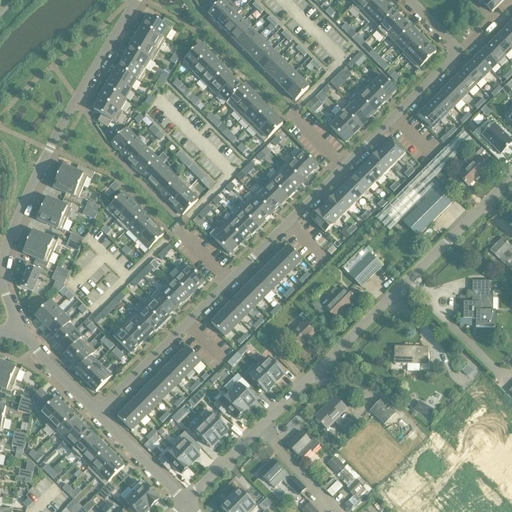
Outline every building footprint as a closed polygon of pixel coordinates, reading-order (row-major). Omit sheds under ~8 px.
[(227,0),(222,0),(208,15),(216,22),(232,5),(227,0)] [(359,0),(355,4),(352,8),(360,16),(376,0),(359,0)] [(380,0),(376,0),(360,16),(368,24),(369,22),(386,5),(380,0)] [(492,13),(504,0),(488,0),(483,5),(492,13)] [(232,5),(216,22),(223,29),(236,16),(240,13),(232,5)] [(386,5),(369,22),(378,30),(394,13),(386,5)] [(378,30),(376,32),(384,40),(387,37),(402,22),(394,13),(378,30)] [(236,16),(223,29),(230,37),(243,23),(236,16)] [(148,17),(142,27),(165,41),(175,25),(164,19),(161,24),(148,17)] [(402,22),(387,37),(395,45),(410,29),(402,22)] [(243,23),(230,37),(237,44),(251,30),(243,23)] [(159,51),(165,41),(142,27),(136,38),(154,49),(159,51)] [(410,29),(395,45),(403,53),(419,37),(411,28),(410,29)] [(511,50),(511,49),(511,35),(506,29),(498,37),(511,50)] [(251,30),(237,44),(244,51),(258,38),(251,30)] [(403,53),(402,54),(410,62),(427,45),(419,37),(403,53)] [(505,57),(511,50),(498,37),(491,44),(505,57)] [(153,62),(159,51),(154,49),(136,38),(130,48),(153,62)] [(258,38),(244,51),(252,58),(265,45),(258,38)] [(497,65),(505,57),(491,44),(484,51),(497,65)] [(265,45),(252,58),(259,65),(272,52),(265,45)] [(427,45),(410,62),(418,71),(435,53),(427,45)] [(191,73),(208,54),(200,46),(182,64),(191,73)] [(153,62),(130,48),(131,49),(125,59),(147,72),(144,69),(149,60),(153,62)] [(490,72),(497,65),(484,51),(477,58),(490,72)] [(272,52),(259,65),(266,73),(280,59),(272,52)] [(360,53),(352,61),(355,64),(363,56),(360,53)] [(217,63),(208,54),(191,73),(199,81),(217,63)] [(483,79),(490,72),(477,58),(470,65),(483,79)] [(147,72),(125,59),(119,69),(117,68),(141,82),(147,72)] [(280,59),(266,73),(273,80),(287,66),(280,59)] [(208,89),(224,72),(225,71),(217,63),(199,81),(208,89)] [(476,86),(483,79),(470,65),(462,73),(476,86)] [(287,66),(273,80),(280,87),(294,74),(287,66)] [(141,82),(117,68),(111,79),(131,91),(137,81),(141,83),(141,82)] [(216,97),(233,81),(224,72),(208,89),(216,97)] [(468,93),(476,86),(462,73),(455,80),(468,93)] [(294,74),(280,87),(288,94),(301,81),(294,74)] [(380,75),(372,83),(388,99),(396,92),(380,75)] [(127,102),(125,101),(131,91),(111,79),(105,89),(127,102)] [(461,101),(468,93),(455,80),(448,87),(461,101)] [(229,101),(241,89),(233,81),(216,97),(216,98),(218,96),(226,104),(225,105),(229,101)] [(301,81),(288,94),(295,102),(309,89),(301,81)] [(365,90),(381,106),(388,99),(372,83),(365,90)] [(399,87),(397,89),(400,93),(403,91),(406,87),(403,84),(399,87)] [(233,113),(252,94),(244,86),(241,89),(229,101),(225,105),(233,113)] [(454,108),(461,101),(448,87),(441,94),(454,108)] [(364,88),(356,96),(374,113),(381,106),(365,90),(364,88)] [(123,113),(121,112),(127,102),(105,89),(99,99),(100,100),(123,113)] [(252,94),(233,113),(241,120),(259,102),(260,101),(252,94)] [(447,115),(454,108),(441,94),(433,101),(447,115)] [(356,96),(349,103),(350,105),(350,104),(367,121),(367,120),(374,113),(356,96)] [(116,124),(123,113),(100,100),(94,111),(102,115),(98,122),(108,128),(112,121),(116,124)] [(440,122),(447,115),(433,101),(426,109),(440,122)] [(249,128),(266,110),(259,102),(241,120),(249,128)] [(344,111),(343,112),(360,129),(368,121),(367,120),(367,121),(350,104),(350,105),(344,111)] [(432,130),(440,122),(426,109),(419,116),(432,130)] [(256,136),(274,117),(266,110),(249,128),(256,136)] [(342,110),(334,117),(336,119),(353,136),(360,129),(343,112),(344,111),(342,110)] [(282,125),(274,117),(256,136),(264,143),(282,125)] [(336,119),(329,126),(346,143),(353,136),(336,119)] [(470,123),(465,127),(472,134),(475,131),(472,128),(474,127),(470,123)] [(511,141),(494,124),(481,136),(501,155),(511,144),(511,141)] [(122,154),(136,140),(126,130),(112,144),(113,145),(112,146),(116,151),(118,149),(122,154)] [(386,208),(376,218),(389,231),(401,220),(401,221),(418,237),(451,204),(434,187),(430,182),(471,141),(462,132),(386,208)] [(131,165),(146,150),(136,140),(122,154),(121,155),(131,165)] [(405,154),(392,140),(384,148),(398,162),(405,154)] [(398,162),(384,148),(377,155),(390,169),(398,162)] [(142,175),(157,160),(146,150),(131,165),(142,175)] [(481,150),(475,156),(472,154),(464,163),(468,167),(457,177),(453,173),(448,178),(459,188),(463,184),(468,188),(493,162),(481,150)] [(301,151),(293,159),(310,175),(318,168),(301,151)] [(390,169),(377,155),(370,162),(383,176),(390,169)] [(293,159),(286,167),(302,183),(310,175),(293,159)] [(153,185),(167,170),(162,165),(157,160),(142,175),(153,185)] [(383,176),(370,162),(362,169),(376,183),(383,176)] [(284,165),(276,173),(295,192),(296,191),(295,190),(302,183),(286,167),(284,165)] [(57,175),(58,176),(58,177),(83,188),(87,178),(92,180),(95,173),(78,166),(76,172),(62,166),(62,168),(61,168),(57,175)] [(376,183),(362,169),(355,177),(369,190),(376,183)] [(177,180),(167,170),(153,185),(163,195),(181,177),(180,177),(177,180)] [(276,173),(269,180),(288,199),(295,192),(276,173)] [(78,199),(83,188),(58,177),(53,188),(78,199)] [(173,206),(191,187),(181,177),(163,195),(162,195),(173,206)] [(369,190),(355,177),(348,184),(362,198),(369,190)] [(261,188),(280,207),(288,199),(269,180),(268,181),(272,184),(265,191),(261,188)] [(115,183),(110,188),(114,193),(119,187),(115,183)] [(362,198),(348,184),(341,191),(354,205),(362,198)] [(183,215),(197,201),(188,191),(191,188),(191,187),(173,206),(183,215)] [(256,194),(254,196),(255,197),(271,214),(279,206),(279,207),(280,207),(261,188),(256,194)] [(354,205),(341,191),(333,198),(347,212),(354,205)] [(123,194),(106,211),(116,221),(133,204),(123,194)] [(255,197),(248,205),(265,222),(264,221),(271,214),(255,197)] [(347,212),(333,198),(326,205),(340,219),(347,212)] [(46,199),(42,210),(67,221),(72,210),(46,199)] [(88,202),(85,209),(97,214),(100,207),(88,202)] [(126,231),(143,214),(133,204),(116,221),(126,231)] [(241,211),(241,212),(258,229),(265,222),(248,205),(247,205),(249,207),(243,213),(241,211)] [(340,219),(326,205),(318,214),(332,227),(340,219)] [(208,206),(201,213),(205,217),(212,210),(208,206)] [(95,220),(97,214),(85,209),(82,215),(95,220)] [(62,231),(67,221),(42,210),(41,211),(40,211),(37,218),(38,219),(37,221),(62,231)] [(241,212),(234,218),(251,236),(258,229),(241,212)] [(143,215),(144,215),(143,214),(126,231),(127,232),(128,230),(138,240),(153,225),(143,215)] [(311,220),(325,234),(332,227),(318,214),(311,220)] [(226,223),(226,224),(243,242),(250,235),(251,236),(234,218),(234,219),(235,221),(229,227),(226,223)] [(226,224),(219,230),(237,248),(243,242),(226,224)] [(149,250),(163,236),(153,225),(138,240),(149,250)] [(216,228),(209,235),(215,241),(230,256),(237,248),(219,230),(216,228)] [(28,241),(28,243),(53,254),(58,243),(32,232),(32,234),(31,233),(27,241),(28,241)] [(69,241),(81,246),(83,239),(71,234),(69,241)] [(511,248),(502,238),(490,251),(504,265),(504,264),(505,265),(507,267),(506,267),(507,268),(511,273),(511,272),(511,248)] [(78,252),(81,246),(69,241),(66,247),(78,252)] [(24,252),(23,254),(36,259),(35,263),(47,268),(53,254),(28,243),(27,244),(26,244),(23,251),(24,252)] [(302,261),(288,247),(280,255),(294,269),(302,261)] [(336,250),(332,247),(327,252),(331,256),(336,250)] [(364,248),(342,269),(361,288),(382,267),(369,254),(365,250),(366,250),(364,248)] [(280,255),(272,263),(286,277),(294,269),(280,255)] [(272,263),(265,270),(279,284),(286,277),(272,263)] [(185,264),(178,271),(197,290),(204,283),(185,264)] [(54,274),(67,279),(69,272),(57,267),(54,274)] [(20,288),(32,293),(34,288),(37,290),(41,282),(37,281),(40,273),(29,268),(20,288)] [(175,268),(169,275),(173,280),(190,297),(197,290),(178,271),(175,268)] [(271,292),(279,284),(265,270),(257,278),(271,292)] [(54,274),(52,280),(64,285),(67,279),(54,274)] [(257,278),(250,285),(263,299),(271,292),(257,278)] [(173,280),(166,286),(183,304),(190,297),(173,280)] [(459,320),(459,327),(472,328),(472,320),(475,320),(475,328),(495,328),(495,311),(492,311),(492,299),(488,299),(489,283),(472,282),(472,299),(473,299),(473,304),(463,303),(463,320),(459,320)] [(256,307),(263,299),(250,285),(242,293),(256,307)] [(166,286),(159,293),(176,310),(182,303),(183,304),(166,286)] [(344,290),(340,294),(335,290),(331,294),(336,298),(325,310),(335,320),(355,300),(353,298),(353,297),(351,295),(351,296),(344,290)] [(153,300),(170,317),(169,316),(176,310),(159,293),(159,294),(161,295),(155,302),(153,300)] [(242,293),(235,301),(248,314),(256,307),(242,293)] [(153,300),(145,308),(162,325),(170,317),(153,300)] [(35,317),(42,324),(58,308),(52,301),(35,317)] [(241,322),(248,314),(235,301),(227,308),(241,322)] [(65,314),(58,308),(42,324),(49,331),(65,314)] [(136,313),(136,314),(154,332),(162,325),(145,308),(141,312),(138,315),(136,313)] [(219,316),(233,330),(241,322),(227,308),(219,316)] [(55,338),(70,323),(64,316),(66,315),(65,314),(49,331),(55,338)] [(136,314),(128,321),(146,339),(153,332),(154,333),(154,332),(136,314)] [(233,330),(219,316),(211,324),(225,338),(233,330)] [(121,329),(120,329),(138,347),(146,339),(128,321),(128,322),(131,325),(124,332),(121,329)] [(60,347),(76,330),(70,324),(71,323),(70,323),(55,338),(53,340),(60,347)] [(304,323),(288,339),(299,350),(315,334),(304,323)] [(120,329),(112,337),(130,355),(138,347),(120,329)] [(60,347),(66,354),(83,337),(76,330),(60,347)] [(83,338),(83,337),(66,354),(64,356),(71,363),(89,345),(82,339),(83,338)] [(96,352),(89,345),(71,363),(78,370),(96,352)] [(179,356),(193,370),(201,362),(188,348),(179,356)] [(427,366),(427,353),(427,349),(394,348),(394,365),(427,366)] [(115,349),(111,353),(116,358),(120,354),(115,349)] [(96,352),(78,370),(75,372),(82,379),(98,363),(92,356),(96,352)] [(179,356),(172,364),(186,377),(193,370),(179,356)] [(231,359),(227,364),(232,368),(236,364),(231,359)] [(260,369),(275,384),(284,375),(269,360),(260,369)] [(0,375),(16,381),(20,370),(0,362),(0,375)] [(82,379),(89,386),(105,369),(98,363),(82,379)] [(178,385),(186,377),(172,364),(164,371),(178,385)] [(469,365),(462,371),(467,376),(474,370),(469,365)] [(257,366),(248,375),(258,386),(260,387),(265,393),(269,389),(270,390),(274,387),(273,386),(275,384),(260,369),(257,366)] [(112,377),(105,369),(89,386),(96,393),(112,377)] [(164,371),(156,379),(170,393),(178,385),(164,371)] [(0,387),(11,392),(16,381),(0,375),(0,387)] [(163,400),(170,393),(156,379),(149,387),(163,400)] [(237,383),(228,393),(245,410),(255,401),(249,395),(247,394),(246,392),(243,389),(237,383)] [(149,387),(141,394),(155,408),(163,400),(149,387)] [(481,388),(470,399),(487,415),(497,405),(481,388)] [(31,399),(40,407),(48,398),(40,390),(31,399)] [(199,392),(195,396),(200,401),(204,397),(199,392)] [(228,393),(214,406),(224,416),(228,411),(229,412),(231,414),(236,419),(238,418),(239,419),(242,415),(241,414),(245,410),(228,393)] [(134,402),(147,416),(155,408),(141,394),(134,402)] [(34,402),(21,398),(19,405),(32,409),(34,402)] [(48,398),(40,407),(44,411),(52,403),(48,398)] [(334,422),(339,426),(338,427),(347,435),(356,426),(347,417),(343,422),(339,418),(346,410),(335,398),(325,408),(326,409),(323,412),(322,411),(315,419),(326,430),(334,422)] [(45,426),(46,427),(65,408),(56,399),(52,403),(44,411),(40,415),(48,423),(45,426)] [(470,399),(460,409),(476,425),(487,415),(470,399)] [(384,426),(395,414),(381,401),(370,412),(384,426)] [(134,402),(126,409),(140,423),(147,416),(134,402)] [(419,403),(414,410),(426,416),(430,409),(419,403)] [(30,415),(32,409),(19,405),(17,412),(30,415)] [(73,416),(65,408),(46,427),(54,436),(73,416)] [(126,409),(118,418),(131,431),(140,423),(126,409)] [(211,412),(202,422),(211,431),(219,439),(220,438),(221,439),(225,436),(224,435),(228,431),(228,430),(223,425),(221,423),(211,412)] [(177,413),(172,419),(176,423),(182,418),(177,413)] [(62,444),(81,426),(73,417),(73,416),(54,436),(56,434),(64,442),(62,444)] [(453,416),(442,427),(458,443),(469,432),(453,416)] [(202,422),(192,431),(203,441),(204,443),(210,448),(211,448),(214,444),(215,445),(218,442),(217,441),(219,439),(211,431),(202,422)] [(89,434),(81,426),(62,444),(71,452),(90,433),(89,434)] [(179,437),(170,445),(173,448),(175,450),(190,465),(191,465),(191,466),(195,462),(194,461),(199,456),(196,453),(198,451),(199,452),(202,449),(185,432),(179,438),(179,437)] [(15,433),(13,440),(26,442),(27,435),(15,433)] [(79,461),(98,442),(90,433),(71,452),(79,461)] [(319,447),(313,440),(310,443),(300,433),(287,447),(302,461),(311,452),(312,454),(319,447)] [(13,440),(12,447),(17,448),(24,449),(26,442),(13,440)] [(81,460),(89,467),(87,469),(88,469),(107,450),(98,442),(79,461),(80,461),(81,460)] [(173,448),(158,462),(168,471),(173,467),(175,469),(181,475),(182,473),(183,474),(187,470),(186,469),(190,465),(175,450),(173,448)] [(115,459),(107,450),(88,469),(96,478),(115,459)] [(32,459),(37,455),(33,451),(29,455),(32,459)] [(41,459),(37,455),(32,459),(36,463),(41,459)] [(462,460),(452,470),(458,476),(461,473),(468,480),(482,465),(474,457),(467,464),(462,460)] [(337,475),(345,468),(335,458),(327,465),(337,475)] [(105,487),(124,468),(115,459),(96,478),(105,487)] [(273,462),(259,475),(269,485),(270,484),(275,489),(282,482),(286,486),(287,485),(287,486),(299,497),(306,490),(294,478),(291,481),(287,478),(288,477),(273,462)] [(48,475),(53,471),(47,465),(43,469),(48,475)] [(482,465),(468,480),(475,487),(472,490),(478,496),(488,486),(483,481),(490,473),(482,465)] [(345,468),(336,477),(338,478),(347,487),(347,488),(348,488),(346,490),(353,497),(344,506),(350,511),(351,511),(361,501),(369,492),(371,490),(347,466),(345,468)] [(20,470),(18,478),(25,479),(31,480),(33,473),(26,472),(20,470)] [(58,476),(53,471),(48,475),(54,480),(58,476)] [(128,477),(121,471),(116,476),(123,482),(128,477)] [(332,498),(342,488),(333,479),(324,488),(327,491),(326,492),(332,498)] [(159,501),(141,483),(132,492),(150,509),(151,508),(152,509),(158,503),(157,502),(159,501)] [(488,486),(478,496),(483,502),(487,499),(494,506),(508,491),(500,483),(493,490),(488,486)] [(109,484),(104,489),(110,495),(115,490),(109,484)] [(105,500),(110,495),(104,489),(99,493),(105,500)] [(232,498),(230,499),(243,511),(252,511),(257,508),(252,503),(253,502),(249,498),(248,499),(240,490),(239,491),(234,495),(232,498)] [(511,495),(508,491),(494,506),(500,511),(511,511),(511,509),(509,507),(511,503),(511,495)] [(149,510),(150,509),(132,492),(124,501),(135,511),(148,511),(150,511),(149,510)] [(222,508),(221,508),(224,511),(243,511),(230,499),(229,501),(226,503),(222,508)] [(66,508),(70,511),(80,511),(83,509),(74,500),(66,508)] [(267,500),(263,504),(267,509),(272,504),(267,500)] [(109,502),(101,511),(119,511),(114,507),(109,502)] [(415,509),(412,511),(426,511),(430,509),(422,502),(417,508),(416,507),(415,509)]
